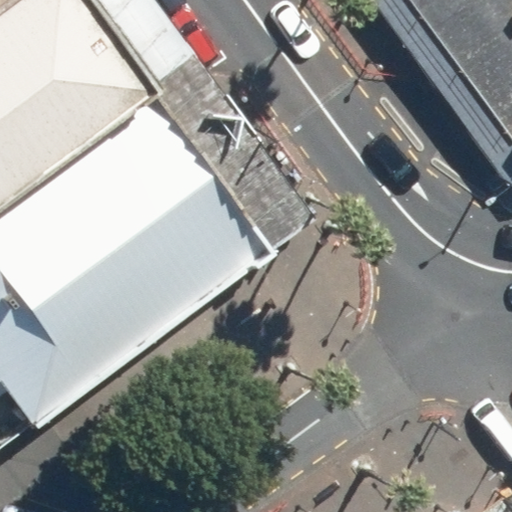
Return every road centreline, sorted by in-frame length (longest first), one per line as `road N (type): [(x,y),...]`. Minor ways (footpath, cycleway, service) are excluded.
road 1 (unclassified): [(475,267),(407,357),(198,511)]
road 2 (tertiary): [(246,0),(411,223),(475,267)]
